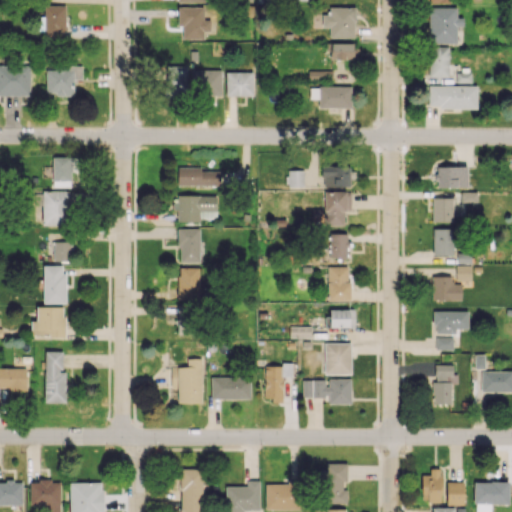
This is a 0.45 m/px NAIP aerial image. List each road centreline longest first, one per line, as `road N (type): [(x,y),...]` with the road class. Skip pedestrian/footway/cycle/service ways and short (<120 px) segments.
road 1 (residential): [(121,0),(122,422),(136,457),(135,511)]
road 2 (residential): [(511,136),(0,135)]
road 3 (residential): [(391,0),(390,511)]
road 4 (residential): [(511,436),(0,436)]
